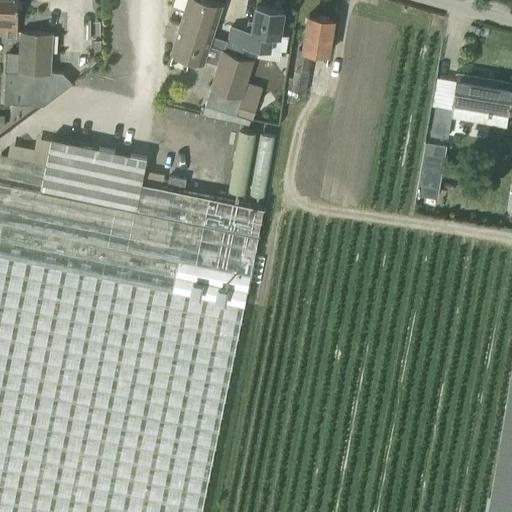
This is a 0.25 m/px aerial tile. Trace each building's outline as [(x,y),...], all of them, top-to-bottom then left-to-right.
[(0,0),(0,31),(7,31),(6,37),(16,38),(17,31),(18,0),(0,0)] [(173,0),(172,5),(184,9),(171,52),(204,62),(204,61),(218,65),(223,50),(209,45),(213,34),(222,5),(206,0),(173,0)] [(252,30),(246,29),(231,26),(227,46),(255,55),(256,46),(286,51),(288,36),(280,34),(284,10),(256,6),(252,30)] [(328,54),(334,19),(309,15),(303,49),(299,48),(294,78),(290,77),(288,89),(306,92),(313,51),(328,54)] [(20,31),(19,52),(6,51),(4,71),(7,71),(4,102),(44,104),(72,82),(64,72),(51,71),(53,33),(20,31)] [(209,45),(223,50),(227,38),(213,34),(209,45)] [(218,65),(211,86),(205,104),(202,115),(250,125),(252,119),(254,119),(259,101),(241,96),(253,59),(223,50),(218,65)] [(509,114),(511,93),(511,82),(458,73),(453,105),(509,114)] [(448,137),(452,108),(436,106),(431,134),(448,137)] [(239,127),(234,188),(250,190),(255,129),(239,127)] [(260,130),(255,192),(269,193),(275,132),(260,130)] [(46,164),(1,154),(0,157),(0,511),(201,511),(259,234),(258,234),(263,208),(142,182),(147,157),(52,137),(46,164)] [(426,139),(417,192),(439,196),(448,143),(426,139)] [(184,190),(187,179),(170,176),(168,186),(184,190)] [(511,511),(511,372),(488,511),(511,511)]
